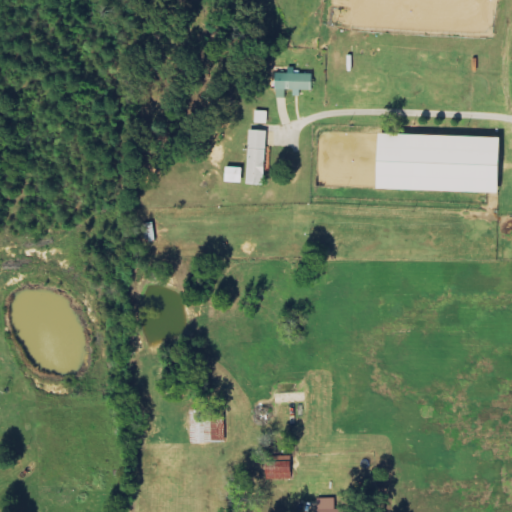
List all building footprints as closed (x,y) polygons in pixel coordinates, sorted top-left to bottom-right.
[(281,90),(317,89),(316,73),(300,74),(300,67),(291,67),(291,73),(280,73),(281,90)] [(269,123),(270,111),(257,111),(257,123),(269,123)] [(269,185),(270,130),(253,130),(251,184),(269,185)] [(496,137),(372,134),(371,189),(495,193),(496,137)] [(247,167),(231,167),(231,182),(247,183),(247,167)] [(270,480),(296,479),(295,459),(269,460),(270,480)] [(321,499),(321,509),(318,510),(317,511),(345,511),(345,509),(339,509),(338,498),(321,499)]
